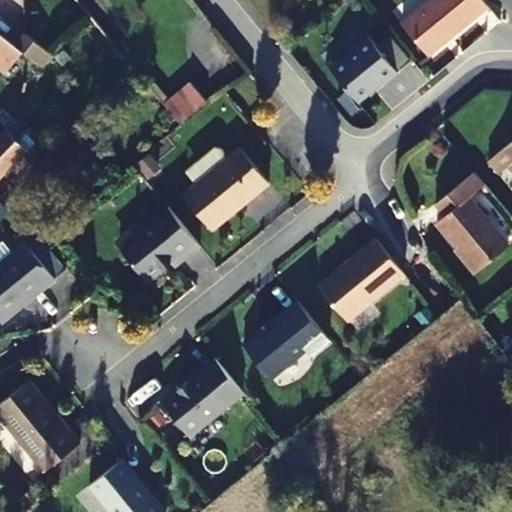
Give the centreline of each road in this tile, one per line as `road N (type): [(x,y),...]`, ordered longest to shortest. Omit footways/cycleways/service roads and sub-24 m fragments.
road 1 (residential): [(362,156),(345,194),(107,390)]
road 2 (residential): [(215,0),(352,155),(362,156)]
road 3 (residential): [(362,156),(373,156),(487,63),(511,61)]
